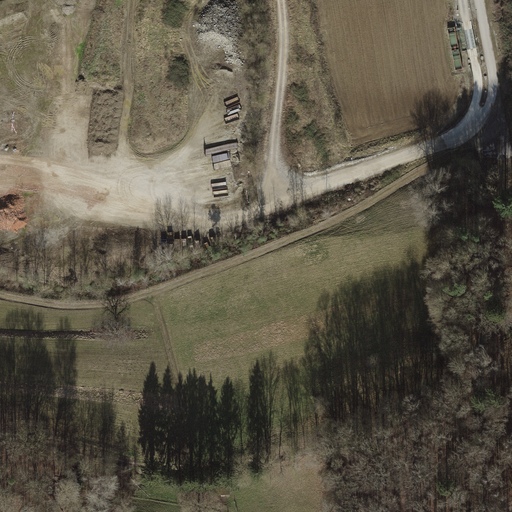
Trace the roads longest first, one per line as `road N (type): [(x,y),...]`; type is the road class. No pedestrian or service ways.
road 1 (track): [(511,316),(425,392),(325,437),(243,460),(134,461),(80,443),(0,435)]
road 2 (track): [(510,145),(403,180),(317,227),(137,296),(89,307),(0,295)]
road 3 (track): [(511,147),(480,0)]
